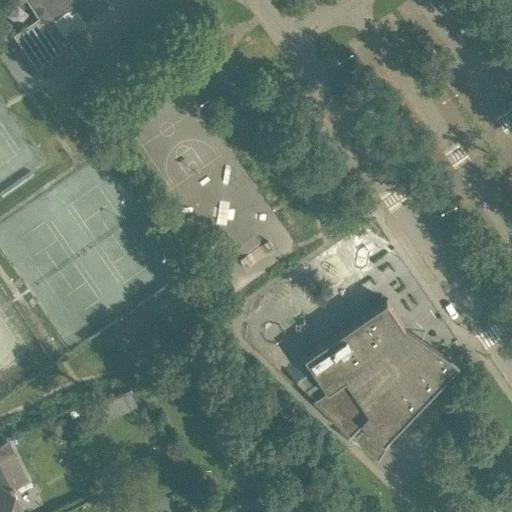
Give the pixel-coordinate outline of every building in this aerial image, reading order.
[(79,56),(73,47),(66,37),(85,23),(76,10),(90,0),(31,0),(41,15),(22,28),(53,74),(79,56)] [(284,369),(313,397),(313,398),(349,433),(354,428),(375,448),(397,425),(397,426),(458,362),(404,325),(386,299),(285,368),(284,369)] [(215,397),(211,385),(199,390),(203,401),(215,397)] [(84,409),(91,427),(136,408),(129,391),(84,409)] [(23,511),(11,486),(26,479),(12,449),(13,449),(8,438),(0,442),(0,511),(23,511)] [(97,495),(92,507),(102,511),(104,511),(110,501),(97,495)]
